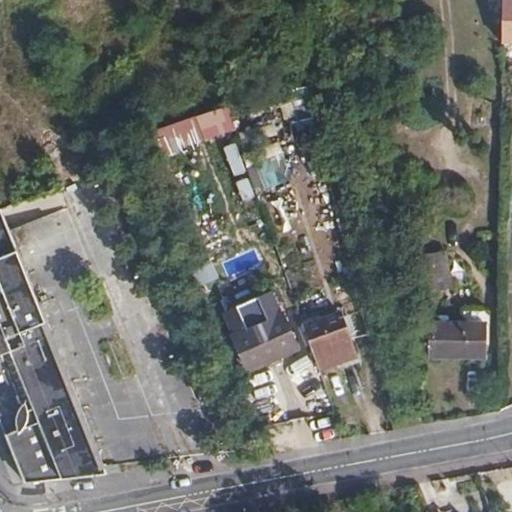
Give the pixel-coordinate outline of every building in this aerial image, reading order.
[(285,92),(292,121),(315,116),(309,87),(285,92)] [(231,126),(224,108),(196,117),(203,138),(231,126)] [(225,146),(236,175),(249,170),(238,141),(225,146)] [(239,180),(244,200),(256,198),(252,177),(239,180)] [(0,208),(0,421),(24,482),(106,472),(53,337),(0,208)] [(445,253),(411,258),(415,291),(449,288),(445,253)] [(203,285),(221,277),(212,258),(195,266),(203,285)] [(280,315),(232,340),(247,375),(296,350),(280,315)] [(302,328),(316,369),(351,356),(338,316),(302,328)] [(482,325),(429,323),(429,356),(480,356),(482,325)]
